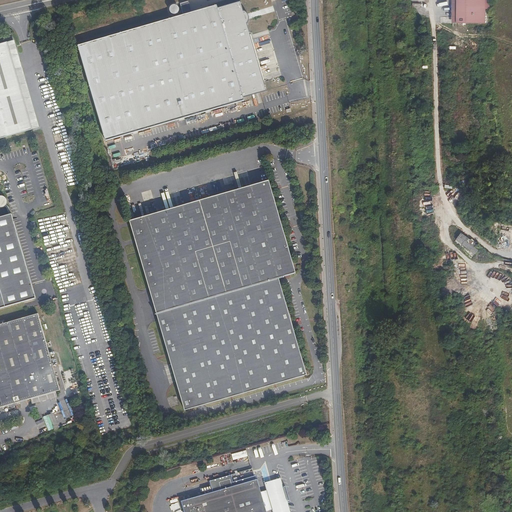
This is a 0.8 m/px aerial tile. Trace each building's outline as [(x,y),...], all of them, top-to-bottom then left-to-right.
[(484,23),(485,0),(452,0),(453,9),(456,9),(456,22),(484,23)] [(180,7),(181,12),(182,12),(183,15),(191,13),(188,1),(179,4),(180,7)] [(217,9),(216,6),(191,13),(183,15),(178,17),(176,17),(78,46),(105,141),(244,101),(244,98),(266,91),(247,24),(248,23),(249,20),(248,16),(246,13),(245,12),(243,11),(240,2),(217,9)] [(181,12),(180,7),(178,6),(177,5),(176,5),(174,5),(173,5),(172,6),(171,6),(170,8),(169,9),(169,12),(169,14),(171,16),(172,17),(174,17),(175,18),(176,17),(178,17),(180,16),(181,14),(181,12)] [(7,42),(0,44),(0,139),(33,130),(7,42)] [(307,376),(281,287),(279,280),(284,278),(284,277),(296,273),(269,181),(129,221),(153,302),(179,389),(185,412),(307,376)] [(0,308),(35,298),(11,214),(0,217),(0,308)] [(478,250),(467,239),(464,243),(475,254),(478,250)] [(0,407),(60,390),(38,313),(0,324),(0,407)] [(212,492),(180,501),(183,511),(290,511),(281,478),(264,483),(266,490),(260,492),(257,479),(255,480),(254,476),(249,477),(233,481),(230,474),(209,481),(212,492)]
